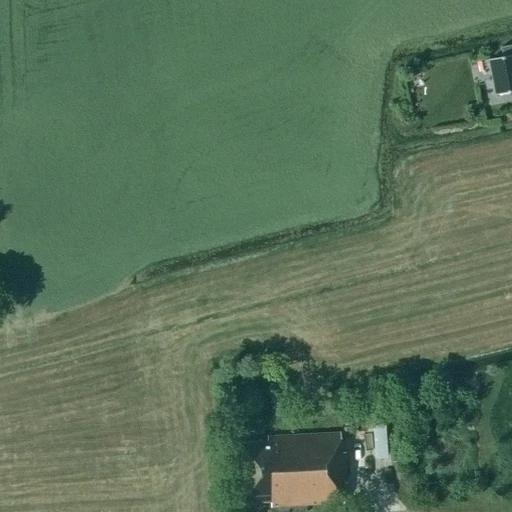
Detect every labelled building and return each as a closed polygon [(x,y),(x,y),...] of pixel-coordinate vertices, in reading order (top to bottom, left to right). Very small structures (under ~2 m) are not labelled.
[(511,49),(511,46),(495,49),(497,58),(489,60),(496,95),(511,92),(511,49)] [(430,398),(395,401),(396,413),(431,411),(430,398)] [(347,425),(371,423),(370,404),(360,405),(360,409),(349,409),(349,416),(346,416),(347,425)] [(342,484),(347,484),(343,427),(346,427),(345,412),(238,419),(244,504),(265,503),(265,502),(270,502),(271,507),(343,503),(342,484)] [(402,448),(391,449),(392,462),(403,461),(402,448)]
